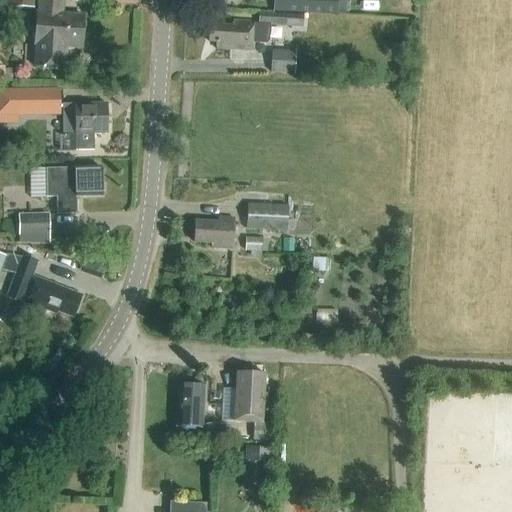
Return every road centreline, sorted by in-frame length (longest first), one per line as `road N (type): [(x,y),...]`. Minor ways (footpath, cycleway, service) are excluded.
road 1 (tertiary): [(0,472),(110,337),(134,289),(151,205),(163,0)]
road 2 (unknown): [(149,349),(131,511)]
